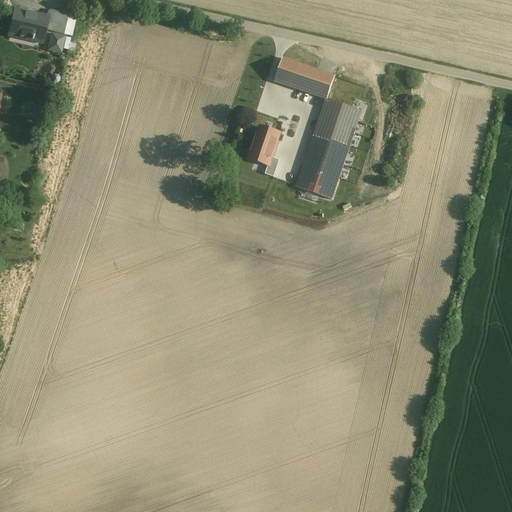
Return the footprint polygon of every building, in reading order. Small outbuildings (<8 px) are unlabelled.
[(47,20),(15,12),(10,35),(42,43),(47,20)] [(67,17),(51,14),(48,30),(55,32),(55,34),(63,36),(67,17)] [(335,78),(284,60),(276,82),(325,99),(295,188),(337,203),(367,113),(328,100),(335,78)] [(345,98),(349,100),(354,101),(359,100),(364,97),(366,93),(367,88),(367,83),(364,79),(360,76),(355,75),(350,75),(345,77),(341,80),(339,85),(339,90),(341,95),(345,98)] [(264,117),(252,151),(279,161),(283,161),(285,155),(282,154),(291,127),(264,117)] [(272,183),(279,161),(252,151),(244,174),(272,183)]
